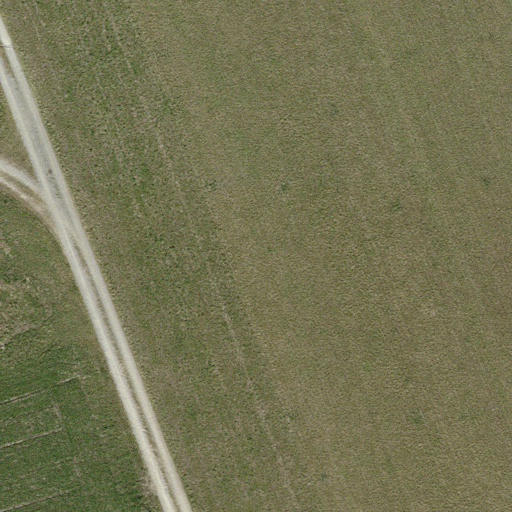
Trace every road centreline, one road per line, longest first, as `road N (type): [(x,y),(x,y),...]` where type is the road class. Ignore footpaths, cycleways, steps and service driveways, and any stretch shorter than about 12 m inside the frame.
road 1 (track): [(178,511),(62,220)]
road 2 (track): [(0,61),(62,220)]
